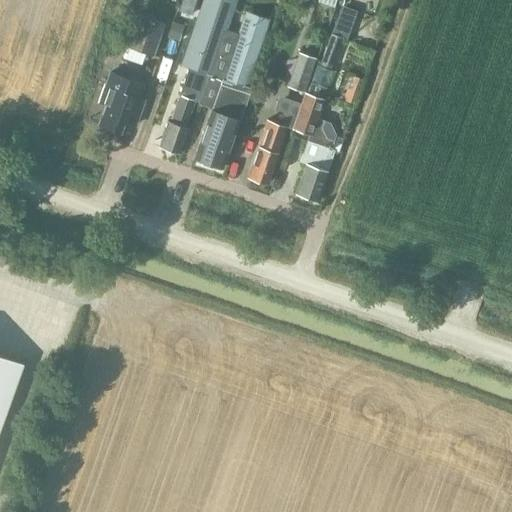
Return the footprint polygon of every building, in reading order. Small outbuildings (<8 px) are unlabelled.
[(238,33),(226,30),(236,0),(202,0),(180,64),(207,74),(246,87),(269,19),(245,11),(238,33)] [(125,46),(153,55),(164,23),(136,13),(125,46)] [(320,64),(330,68),(341,37),(346,39),(351,26),(336,20),(331,33),(320,64)] [(286,86),(304,92),(316,58),(298,52),(286,86)] [(101,113),(98,124),(120,132),(124,121),(135,124),(144,98),(141,96),(146,83),(108,70),(98,101),(105,103),(101,113)] [(246,87),(207,74),(196,103),(212,109),(211,110),(210,110),(193,158),(200,160),(202,164),(211,167),(216,165),(222,167),(250,88),(246,87)] [(327,171),(334,150),(331,149),(332,147),(331,146),(333,141),(327,139),(322,127),(324,120),(317,118),(323,99),(304,92),(291,128),(308,134),(306,140),(299,162),(305,164),(295,193),(316,200),(327,171)] [(186,126),(195,100),(178,94),(169,120),(167,119),(158,145),(165,147),(170,151),(175,151),(178,152),(187,127),(186,126)] [(246,175),(267,183),(287,126),(267,119),(246,175)] [(0,426),(22,365),(0,357),(0,426)]
